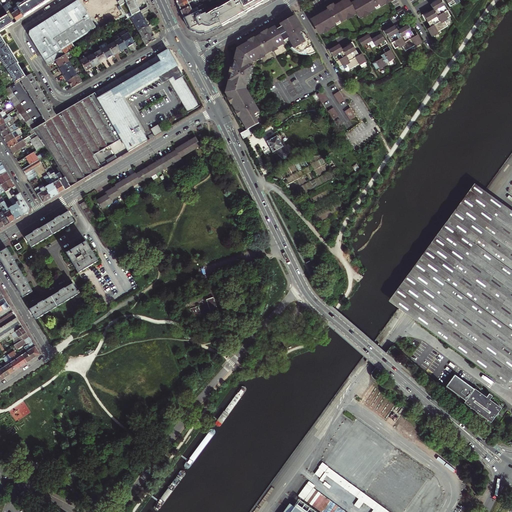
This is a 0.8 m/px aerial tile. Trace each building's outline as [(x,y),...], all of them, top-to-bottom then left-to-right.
[(28,0),(17,7),(24,18),(37,9),(50,1),(51,0),(28,0)] [(84,9),(79,0),(30,32),(29,35),(40,54),(41,55),(42,57),(47,66),(55,61),(65,55),(100,35),(91,20),(84,9)] [(91,4),(88,0),(79,0),(84,9),(91,4)] [(88,0),(91,4),(95,11),(108,3),(112,0),(88,0)] [(132,15),(132,16),(140,12),(140,11),(138,9),(145,2),(145,1),(145,0),(119,0),(118,0),(127,15),(130,13),(132,15)] [(183,4),(178,6),(179,8),(181,11),(195,5),(205,0),(190,0),(189,1),(188,1),(183,2),(183,4)] [(233,0),(213,11),(210,6),(184,18),(190,30),(193,32),(197,33),(201,35),(206,34),(212,32),(266,2),(268,0),(233,0)] [(327,11),(311,21),(318,32),(320,31),(321,33),(331,27),(331,26),(335,24),(335,25),(339,22),(339,21),(349,16),(349,15),(355,12),(358,17),(364,13),(365,14),(374,9),(375,9),(379,7),(379,6),(382,4),(383,5),(392,0),(356,0),(357,1),(350,4),(347,0),(345,0),(341,3),(340,2),(334,6),(333,4),(329,6),(326,8),(327,11)] [(430,27),(427,29),(429,34),(431,37),(438,33),(437,32),(447,26),(444,22),(446,21),(447,20),(446,18),(450,16),(440,0),(437,0),(434,3),(429,5),(433,10),(425,14),(423,16),(430,27)] [(195,5),(181,11),(183,15),(184,18),(210,6),(208,3),(203,5),(203,4),(198,6),(199,7),(197,8),(195,5)] [(19,20),(24,18),(17,7),(13,9),(15,12),(12,14),(17,22),(19,20)] [(135,24),(144,19),(142,16),(140,12),(132,16),(131,17),(135,24)] [(0,32),(11,26),(14,24),(8,15),(0,19),(0,59),(5,67),(16,84),(21,80),(25,78),(22,72),(17,64),(18,64),(12,54),(7,46),(6,47),(1,37),(0,35),(0,32)] [(248,130),(252,128),(259,124),(256,117),(259,116),(255,109),(256,108),(255,107),(254,105),(253,105),(248,95),(246,96),(244,91),(245,85),(247,85),(251,67),(250,66),(251,61),(256,58),(257,59),(270,51),(269,48),(272,47),(273,49),(283,43),(283,42),(287,40),(288,39),(289,40),(293,47),(294,48),(293,49),(294,50),(295,51),(297,52),(299,53),(300,53),(305,51),(307,55),(309,55),(311,54),(312,53),(313,53),(314,52),(305,38),(301,31),(303,30),(300,27),(296,20),(295,21),(293,17),(290,19),(287,21),(286,19),(280,23),(280,25),(278,26),(270,31),(268,32),(267,31),(263,33),(259,35),(260,36),(254,40),(253,39),(247,43),(247,44),(246,45),(246,44),(245,44),(244,44),(243,44),(243,45),(242,45),(242,46),(243,47),(240,48),(233,52),(236,56),(234,62),(234,64),(233,64),(232,65),(231,65),(230,66),(229,67),(229,70),(232,71),(232,74),(228,73),(227,76),(227,77),(227,78),(228,79),(229,80),(230,81),(229,83),(228,87),(224,89),(229,98),(228,99),(231,106),(233,105),(237,111),(235,112),(237,115),(239,119),(241,118),(248,130)] [(139,31),(148,26),(146,22),(144,19),(135,24),(139,31)] [(390,28),(384,32),(391,43),(394,49),(397,47),(398,48),(401,47),(404,51),(414,45),(415,47),(421,43),(419,39),(416,35),(414,37),(407,25),(405,26),(397,31),(394,26),(390,28)] [(143,38),(152,33),(150,30),(148,26),(139,31),(143,38)] [(143,38),(141,39),(146,46),(156,40),(154,37),(152,33),(143,38)] [(122,39),(127,48),(131,46),(134,44),(128,34),(121,38),(122,39)] [(363,37),(358,40),(362,46),(368,42),(372,48),(379,43),(381,47),(386,44),(380,34),(374,37),(371,39),(368,34),(363,37)] [(115,43),(120,52),(123,50),(127,48),(122,39),(115,43)] [(101,51),(107,60),(110,58),(114,56),(108,47),(106,43),(99,47),(101,51)] [(108,47),(114,56),(117,54),(120,52),(115,43),(108,47)] [(333,47),(328,50),(336,63),(339,67),(342,66),(343,67),(346,65),(349,70),(358,64),(359,65),(365,61),(362,56),(361,53),(358,55),(351,43),(348,45),(342,49),(338,44),(333,47)] [(377,61),(372,64),(375,69),(378,67),(379,69),(386,65),(383,61),(386,59),(387,62),(394,58),(388,47),(385,48),(383,50),(385,53),(380,55),(382,58),(377,61)] [(158,56),(56,116),(46,121),(37,127),(33,129),(35,133),(44,146),(47,150),(50,153),(51,155),(63,175),(71,187),(102,168),(94,156),(99,153),(121,140),(129,152),(147,141),(143,134),(145,133),(126,99),(160,79),(163,84),(169,80),(188,112),(188,113),(199,107),(199,106),(198,106),(181,78),(183,77),(176,64),(171,54),(170,54),(168,50),(158,56)] [(95,55),(100,64),(103,62),(107,60),(101,51),(95,55)] [(65,55),(55,61),(58,65),(60,68),(69,62),(65,55)] [(88,59),(93,68),(96,66),(100,64),(95,55),(88,59)] [(88,59),(87,58),(80,62),(86,72),(90,70),(93,68),(88,59)] [(69,62),(60,68),(62,72),(63,75),(73,69),(69,62)] [(73,69),(63,75),(66,78),(68,82),(77,76),(73,69)] [(31,75),(25,78),(21,80),(46,121),(56,116),(48,103),(36,82),(31,75)] [(77,76),(68,82),(70,86),(72,89),(82,83),(78,76),(77,76)] [(9,88),(4,91),(19,112),(20,114),(23,119),(31,130),(33,129),(37,127),(9,88)] [(339,91),(334,95),(339,103),(345,100),(340,93),(339,91)] [(322,92),(316,95),(322,104),(327,100),(322,92)] [(350,107),(345,111),(350,119),(356,116),(350,107)] [(333,108),(328,112),(334,120),(339,117),(333,108)] [(0,126),(12,119),(11,118),(10,118),(8,115),(3,118),(0,119),(0,126)] [(0,133),(14,125),(12,122),(14,121),(12,119),(0,126),(0,133)] [(2,137),(3,139),(18,130),(16,127),(16,128),(14,125),(0,133),(2,137)] [(151,129),(155,137),(162,132),(158,125),(151,129)] [(241,134),(244,141),(247,140),(246,138),(254,133),(252,128),(248,130),(241,134)] [(5,142),(7,144),(22,134),(19,129),(18,130),(3,139),(5,142)] [(12,152),(13,154),(27,145),(25,143),(26,142),(27,143),(30,141),(37,151),(44,146),(35,133),(32,135),(25,139),(10,149),(12,152)] [(8,147),(10,149),(25,139),(22,134),(7,144),(8,147)] [(268,140),(265,142),(269,148),(271,153),(274,152),(283,147),(277,136),(275,137),(274,136),(273,136),(271,136),(269,138),(268,139),(268,140)] [(201,146),(196,137),(190,140),(179,147),(175,149),(176,151),(170,154),(161,159),(152,165),(142,171),(136,174),(136,173),(130,176),(121,182),(115,185),(116,187),(111,189),(106,192),(107,195),(101,198),(97,201),(102,209),(112,203),(111,201),(121,195),(120,194),(141,182),(142,183),(181,159),(180,158),(201,146)] [(28,161),(30,165),(39,160),(50,153),(47,150),(37,157),(34,152),(26,158),(28,161)] [(107,160),(109,164),(117,159),(115,156),(107,160)] [(24,173),(25,174),(34,169),(41,164),(39,160),(30,165),(23,170),(24,173)] [(27,176),(27,178),(36,172),(34,169),(25,174),(27,176)] [(62,192),(65,190),(55,174),(53,170),(47,174),(47,175),(59,194),(62,192)] [(0,185),(11,179),(9,176),(7,172),(0,176),(0,185)] [(29,180),(30,181),(38,176),(36,172),(27,178),(29,180)] [(68,189),(71,187),(63,175),(61,176),(59,172),(57,173),(56,173),(55,174),(65,190),(68,189)] [(55,196),(59,194),(47,175),(43,178),(46,183),(48,184),(49,183),(49,185),(45,188),(51,199),(55,196)] [(5,192),(15,186),(13,182),(11,179),(0,185),(0,194),(0,195),(5,192)] [(48,201),(51,199),(45,188),(43,184),(35,189),(43,203),(48,201)] [(9,208),(15,220),(20,217),(24,215),(13,197),(20,193),(18,190),(15,186),(5,192),(13,205),(9,208)] [(406,313),(502,387),(511,372),(511,212),(494,199),(491,197),(484,192),(399,308),(406,313)] [(13,197),(24,215),(28,212),(29,209),(24,200),(20,193),(13,197)] [(6,216),(10,223),(13,221),(15,220),(9,208),(0,195),(0,201),(3,206),(4,207),(5,208),(2,210),(3,212),(0,213),(0,218),(1,220),(6,216)] [(86,201),(79,205),(106,248),(112,244),(99,223),(86,201)] [(36,231),(26,238),(32,248),(75,222),(69,212),(57,219),(36,231)] [(1,220),(5,226),(8,225),(10,223),(6,216),(1,220)] [(78,251),(68,256),(81,277),(100,265),(94,255),(87,245),(78,251)] [(0,252),(0,258),(23,297),(33,292),(26,280),(13,259),(7,249),(0,252)] [(41,303),(30,309),(36,319),(80,293),(79,291),(78,291),(73,284),(63,290),(41,303)] [(220,309),(216,294),(209,296),(210,300),(200,303),(200,304),(189,307),(191,312),(193,311),(195,315),(213,309),(214,312),(220,309)] [(6,301),(4,298),(0,300),(0,312),(9,307),(9,306),(6,301)] [(0,328),(16,318),(15,316),(13,313),(0,320),(0,328)] [(17,318),(16,318),(0,328),(0,341),(10,335),(23,327),(20,323),(17,318)] [(27,333),(23,327),(10,335),(11,337),(12,336),(15,341),(14,342),(13,342),(15,345),(23,340),(23,341),(26,339),(30,337),(27,333)] [(30,337),(26,339),(23,341),(23,340),(15,345),(14,346),(16,350),(18,351),(24,347),(28,345),(33,342),(31,340),(30,337)] [(38,350),(33,342),(28,345),(36,357),(41,354),(38,350)] [(35,358),(36,357),(28,345),(24,347),(27,352),(32,360),(35,358)] [(30,361),(32,360),(27,352),(24,354),(22,350),(20,352),(23,354),(25,358),(24,358),(27,363),(30,361)] [(25,365),(27,363),(24,358),(25,358),(23,354),(20,352),(19,352),(16,354),(14,351),(12,353),(21,367),(25,365)] [(19,369),(21,367),(12,353),(6,357),(16,371),(19,369)] [(13,373),(16,371),(6,357),(3,359),(7,365),(8,365),(5,367),(6,369),(5,370),(6,371),(7,371),(10,375),(13,373)] [(8,376),(10,375),(7,371),(6,371),(5,370),(6,369),(5,367),(0,369),(0,373),(1,374),(4,379),(8,376)] [(465,403),(491,423),(501,408),(489,399),(492,396),(489,394),(487,396),(485,394),(483,395),(475,389),(474,390),(455,376),(446,387),(466,401),(465,403)] [(293,511),(389,511),(327,467),(293,511)] [(417,488),(420,483),(411,478),(410,481),(404,478),(396,492),(411,500),(417,488)]
